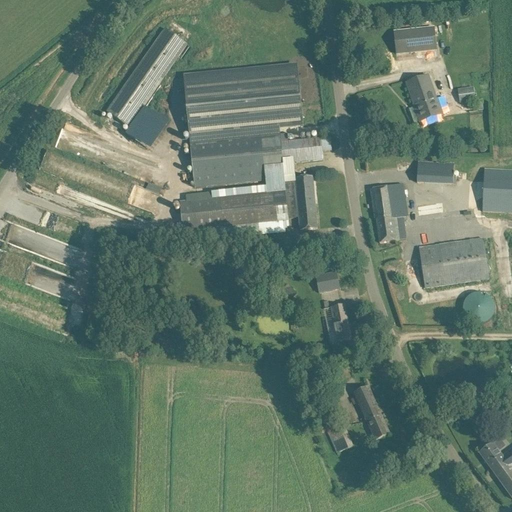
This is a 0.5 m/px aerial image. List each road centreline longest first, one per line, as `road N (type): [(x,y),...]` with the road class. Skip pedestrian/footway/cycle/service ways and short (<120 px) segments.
road 1 (unclassified): [(501,511),(432,423),(390,337),(357,221),(324,0)]
road 2 (unclassified): [(0,189),(127,0)]
road 3 (track): [(391,339),(511,338)]
